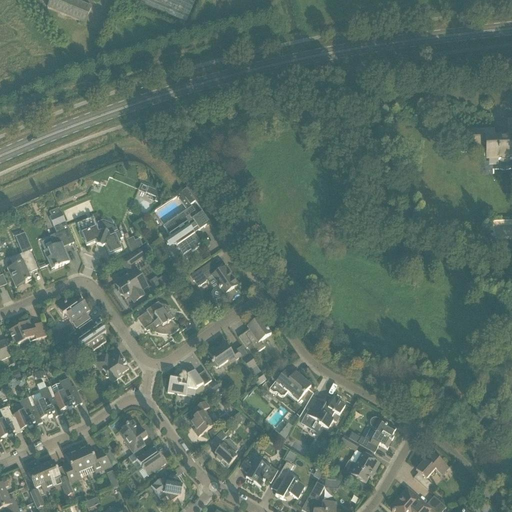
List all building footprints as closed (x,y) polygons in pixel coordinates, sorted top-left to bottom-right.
[(50,0),(47,9),(84,25),(91,8),(71,0),(50,0)] [(128,0),(186,24),(195,0),(128,0)] [(498,157),(498,161),(511,160),(511,156),(511,120),(507,121),(508,138),(492,139),(492,132),(457,133),(457,145),(487,144),(487,157),(498,157)] [(154,190),(151,196),(156,198),(155,202),(158,203),(162,193),(154,190)] [(186,201),(190,206),(195,203),(186,190),(176,197),(178,199),(179,200),(179,201),(180,201),(182,202),(183,202),(184,202),(185,202),(186,201)] [(209,225),(202,214),(195,219),(194,217),(196,215),(191,208),(163,227),(170,238),(169,240),(168,242),(168,244),(166,245),(167,247),(169,245),(171,246),(173,247),(175,246),(183,256),(190,251),(192,253),(198,248),(197,247),(200,244),(194,235),(199,231),(199,232),(209,225)] [(45,252),(43,252),(47,261),(51,270),(54,269),(55,270),(69,264),(63,249),(74,244),(70,235),(59,209),(49,213),(51,218),(49,218),(57,235),(50,238),(51,240),(54,248),(45,252)] [(93,219),(76,226),(80,234),(79,234),(81,240),(83,239),(86,247),(96,243),(97,245),(96,247),(102,249),(103,247),(105,247),(109,257),(118,253),(121,251),(118,244),(117,242),(122,239),(120,233),(114,235),(109,237),(108,235),(108,234),(102,232),(100,233),(97,228),(93,219)] [(511,219),(492,219),(491,238),(511,238),(511,219)] [(13,267),(7,270),(11,279),(15,289),(25,285),(31,282),(28,275),(38,271),(34,262),(30,253),(32,252),(25,235),(19,237),(17,242),(22,255),(10,260),(13,267)] [(128,244),(127,245),(131,255),(132,254),(138,250),(134,242),(128,244)] [(129,258),(121,264),(126,271),(132,267),(144,259),(153,253),(148,246),(139,252),(139,251),(129,258)] [(215,300),(216,300),(217,300),(218,300),(221,298),(221,297),(224,295),(224,296),(238,286),(233,279),(231,280),(223,269),(219,272),(215,267),(207,273),(204,269),(190,278),(193,283),(194,282),(198,288),(199,287),(200,288),(206,284),(205,283),(207,282),(213,292),(212,293),(212,294),(211,295),(211,296),(212,297),(212,298),(213,299),(214,300),(215,300)] [(123,279),(115,285),(118,290),(117,293),(120,296),(123,297),(125,300),(129,297),(134,304),(142,298),(144,297),(141,293),(147,289),(145,286),(136,273),(124,281),(123,279)] [(174,285),(169,289),(173,295),(178,291),(174,285)] [(62,301),(56,306),(58,309),(57,309),(62,317),(65,315),(76,330),(82,326),(90,321),(86,314),(89,312),(84,305),(80,307),(79,305),(77,307),(72,299),(64,304),(62,301)] [(168,337),(169,338),(179,331),(173,323),(172,321),(170,323),(166,317),(169,315),(170,309),(160,307),(158,304),(146,312),(147,313),(137,320),(145,331),(148,329),(149,332),(152,332),(152,334),(168,337)] [(259,319),(256,322),(255,322),(254,322),(253,322),(252,322),(251,323),(251,324),(250,325),(250,326),(247,328),(250,333),(245,337),(244,335),(238,339),(246,350),(247,350),(252,357),(265,349),(261,343),(271,336),(259,319)] [(13,342),(15,348),(28,342),(30,345),(47,338),(46,333),(42,324),(34,327),(35,329),(34,329),(32,328),(29,322),(19,326),(18,329),(9,333),(13,342)] [(83,339),(77,343),(78,345),(78,348),(81,348),(82,351),(89,346),(93,352),(98,349),(106,343),(102,337),(106,334),(104,332),(105,329),(102,329),(101,327),(96,330),(91,322),(83,328),(78,331),(83,339)] [(65,331),(61,331),(59,332),(57,333),(61,339),(62,341),(69,337),(65,331)] [(0,361),(12,357),(10,350),(6,341),(0,343),(0,361)] [(210,362),(216,371),(227,363),(229,366),(240,359),(236,352),(232,355),(227,349),(224,348),(224,347),(221,346),(220,349),(217,351),(211,350),(210,354),(208,355),(212,360),(210,361),(210,362)] [(98,361),(93,364),(98,371),(98,372),(101,369),(103,372),(106,376),(112,385),(122,377),(121,376),(129,371),(124,364),(126,363),(120,355),(110,361),(106,356),(98,361)] [(253,381),(258,388),(266,382),(256,368),(248,357),(242,362),(251,375),(250,381),(253,381)] [(170,381),(167,394),(186,398),(187,390),(188,388),(186,388),(187,377),(196,390),(197,389),(203,385),(204,387),(211,382),(204,372),(198,377),(194,372),(190,375),(189,373),(182,372),(181,375),(172,381),(170,381)] [(287,394),(297,403),(304,395),(311,388),(295,375),(293,378),(286,372),(280,380),(276,384),(269,391),(273,395),(276,394),(281,398),(284,398),(287,394)] [(55,399),(61,412),(67,409),(68,411),(73,409),(72,407),(74,406),(75,408),(82,405),(75,388),(72,389),(68,380),(59,384),(60,385),(51,389),(51,388),(50,389),(54,397),(55,399)] [(215,384),(210,387),(213,393),(219,389),(215,384)] [(10,385),(3,387),(6,394),(12,392),(10,385)] [(35,407),(40,421),(41,421),(47,418),(48,420),(52,418),(51,416),(54,415),(56,419),(63,416),(61,412),(55,399),(54,397),(50,389),(48,390),(48,389),(39,393),(40,395),(31,399),(34,407),(35,407)] [(14,416),(21,431),(28,428),(28,430),(33,429),(32,426),(34,425),(35,428),(42,425),(41,421),(40,421),(35,407),(34,407),(31,399),(20,403),(23,412),(14,416)] [(306,417),(301,426),(311,432),(315,424),(321,427),(326,430),(328,431),(330,429),(333,422),(336,424),(340,416),(345,408),(338,404),(339,401),(334,399),(328,409),(325,407),(326,406),(314,399),(309,408),(307,411),(308,412),(306,417)] [(238,402),(233,406),(237,410),(242,406),(238,402)] [(193,432),(198,439),(213,429),(209,423),(211,422),(207,416),(206,418),(203,414),(209,409),(205,403),(202,405),(194,410),(198,416),(193,420),(194,422),(191,424),(195,430),(193,432)] [(0,422),(0,438),(1,440),(7,437),(8,439),(13,437),(12,435),(14,434),(15,436),(22,433),(21,431),(14,416),(12,417),(8,408),(0,411),(0,413),(3,421),(0,422)] [(357,445),(359,446),(374,455),(379,447),(387,451),(393,440),(391,439),(396,431),(387,426),(386,427),(385,427),(378,424),(379,421),(378,420),(376,420),(375,420),(374,420),(373,420),(372,421),(371,422),(370,423),(370,425),(370,426),(371,427),(371,428),(372,429),(374,430),(372,433),(376,435),(371,444),(361,439),(360,441),(357,445)] [(133,456),(142,450),(145,447),(142,443),(147,439),(142,432),(140,433),(133,422),(125,427),(126,429),(119,434),(124,443),(133,456)] [(267,439),(282,448),(286,442),(274,432),(267,439)] [(216,460),(227,470),(234,462),(237,458),(234,456),(237,452),(226,442),(225,442),(224,441),(226,439),(221,434),(218,436),(211,443),(218,451),(216,454),(218,455),(218,458),(216,460)] [(337,434),(334,440),(340,443),(343,438),(337,434)] [(256,444),(260,446),(262,443),(266,445),(269,441),(262,437),(256,444)] [(340,444),(355,453),(359,446),(357,445),(344,438),(340,444)] [(93,469),(95,475),(111,468),(106,461),(100,452),(100,453),(101,454),(96,457),(94,458),(89,448),(77,453),(85,472),(93,469)] [(133,456),(128,459),(132,465),(136,462),(148,478),(156,472),(157,474),(162,470),(161,469),(165,466),(160,457),(158,458),(153,451),(154,449),(145,455),(142,450),(133,456)] [(103,455),(112,468),(117,465),(108,451),(103,455)] [(413,480),(427,492),(432,486),(426,481),(434,471),(441,478),(448,470),(449,471),(437,459),(438,458),(430,451),(425,456),(425,457),(426,458),(426,459),(424,462),(423,461),(420,464),(422,465),(416,472),(418,475),(414,480),(414,479),(413,480)] [(63,468),(62,468),(67,479),(70,486),(81,481),(78,475),(85,472),(77,453),(66,458),(70,469),(64,472),(63,468)] [(349,475),(365,485),(372,473),(374,474),(379,465),(371,460),(362,455),(355,466),(349,462),(343,472),(348,476),(349,475)] [(253,485),(261,489),(265,482),(271,485),(273,480),(278,473),(270,468),(271,467),(262,462),(261,465),(255,462),(254,465),(247,460),(246,462),(239,470),(248,476),(249,475),(252,476),(247,483),(253,486),(253,485)] [(45,467),(40,469),(50,491),(54,490),(52,485),(54,484),(53,482),(60,479),(57,473),(53,464),(52,461),(44,464),(45,467)] [(293,468),(286,464),(271,490),(277,494),(275,497),(282,501),(283,501),(284,502),(286,502),(287,502),(288,502),(289,502),(290,501),(291,500),(292,499),(297,502),(304,489),(296,484),(295,485),(293,484),(293,483),(287,479),(293,468)] [(40,469),(28,474),(32,484),(34,490),(41,487),(42,489),(44,489),(46,493),(50,491),(40,469)] [(168,496),(173,503),(181,497),(180,496),(181,491),(183,490),(177,482),(175,483),(173,481),(170,484),(166,477),(157,483),(151,488),(155,494),(160,502),(168,496)] [(67,479),(59,482),(66,499),(74,496),(70,486),(67,479)] [(0,500),(7,498),(4,489),(8,488),(5,480),(0,481),(0,500)] [(335,511),(336,504),(320,503),(318,502),(318,501),(324,490),(316,485),(306,503),(301,511),(302,511),(303,511),(335,511)] [(30,495),(36,510),(43,508),(37,492),(30,495)] [(397,502),(396,502),(390,510),(392,511),(443,511),(446,509),(434,498),(426,507),(409,492),(403,498),(403,499),(403,500),(404,500),(401,504),(399,502),(398,502),(398,501),(397,502)] [(0,511),(4,510),(4,511),(17,511),(18,511),(14,501),(9,502),(7,498),(0,500),(0,511)]
